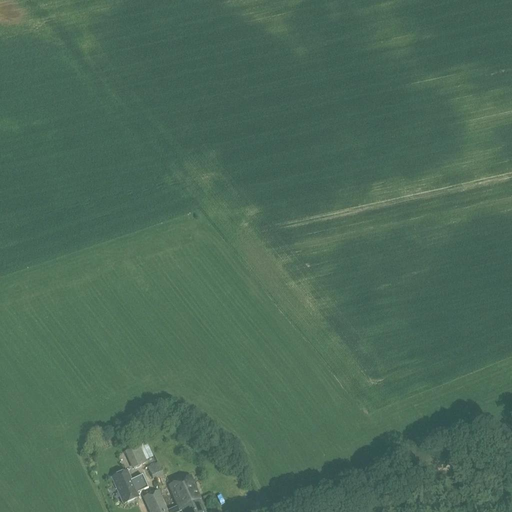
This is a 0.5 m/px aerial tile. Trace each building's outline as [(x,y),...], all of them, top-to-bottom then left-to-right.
[(142,445),(148,459),(152,457),(146,443),(142,445)] [(146,463),(139,446),(127,450),(134,468),(146,463)] [(153,478),(162,474),(157,464),(148,468),(153,478)] [(127,473),(113,479),(124,503),(137,498),(135,493),(146,488),(141,478),(131,482),(127,473)] [(177,506),(167,511),(178,511),(182,511),(203,511),(199,501),(200,500),(190,477),(168,486),(177,506)] [(159,491),(143,498),(149,511),(167,511),(159,491)] [(254,511),(256,511),(262,510),(258,502),(251,505),(254,511)]
